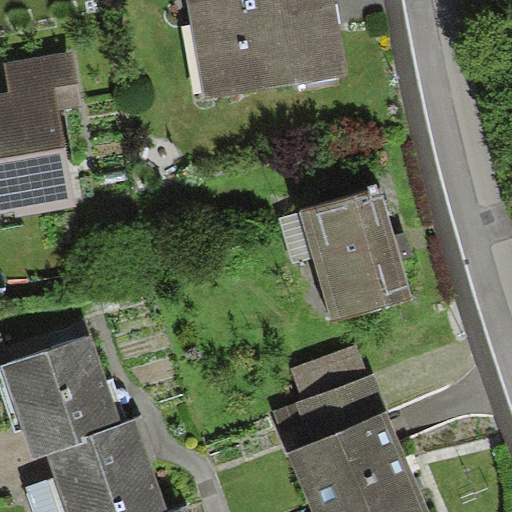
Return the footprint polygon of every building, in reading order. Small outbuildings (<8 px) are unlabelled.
[(311,0),(178,0),(198,102),(326,77),(311,0)] [(0,86),(3,104),(0,104),(0,214),(63,202),(47,115),(71,110),(62,66),(0,78),(0,86)] [(395,304),(360,188),(288,210),(323,326),(395,304)] [(111,432),(76,338),(0,365),(0,398),(25,464),(111,432)] [(295,511),(389,511),(413,502),(347,349),(286,376),(296,400),(279,407),(305,468),(281,478),(295,511)] [(163,511),(131,425),(44,457),(64,511),(163,511)]
